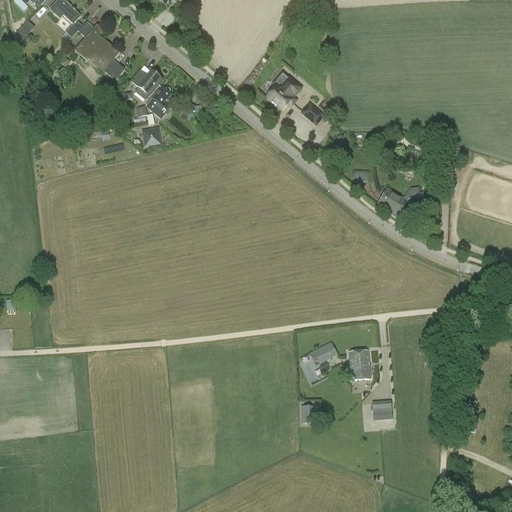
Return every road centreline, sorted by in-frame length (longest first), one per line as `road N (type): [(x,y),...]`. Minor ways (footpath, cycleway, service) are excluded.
road 1 (tertiary): [(511,281),(423,250),(368,217),(111,0)]
road 2 (track): [(446,310),(0,353)]
road 3 (track): [(446,310),(439,511)]
